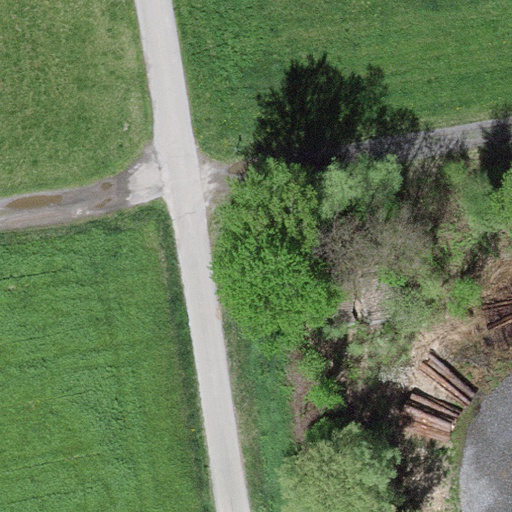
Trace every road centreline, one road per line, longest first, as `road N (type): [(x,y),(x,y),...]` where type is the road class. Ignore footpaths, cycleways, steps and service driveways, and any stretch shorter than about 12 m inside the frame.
road 1 (track): [(511,132),(162,196)]
road 2 (track): [(219,511),(162,196)]
road 3 (track): [(162,196),(131,0)]
road 4 (track): [(162,196),(0,223)]
